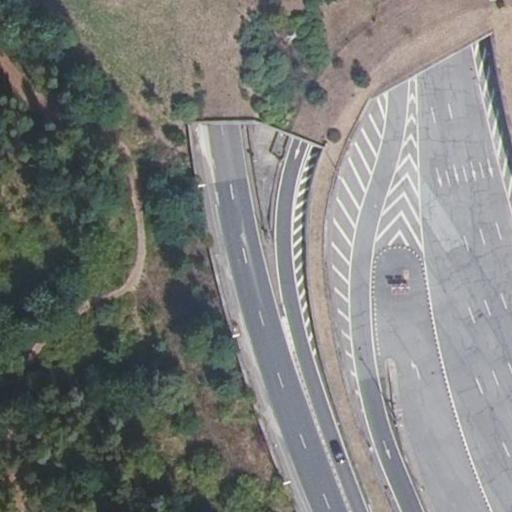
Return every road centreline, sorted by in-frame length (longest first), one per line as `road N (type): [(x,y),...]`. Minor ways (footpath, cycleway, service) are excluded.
road 1 (motorway): [(425,0),(361,35),(331,67),(288,176),(285,281),(357,511)]
road 2 (motorway): [(214,0),(245,257),(276,372),(330,511)]
road 3 (motorway): [(442,0),(452,130),(511,366)]
